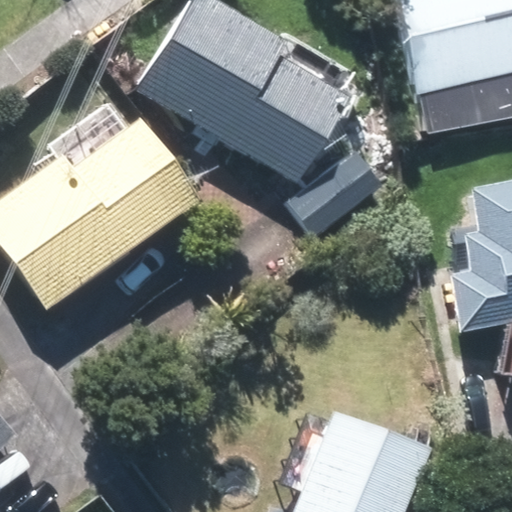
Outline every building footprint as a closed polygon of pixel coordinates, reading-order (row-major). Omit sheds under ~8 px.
[(182,0),(181,0),(124,94),(278,187),(326,108),(258,67),(268,51),(182,0)] [(511,0),(381,0),(405,98),(511,73),(511,0)] [(0,196),(0,264),(35,312),(177,210),(120,130),(55,176),(46,164),(0,196)] [(336,159),(277,207),(307,243),(365,195),(336,159)] [(436,283),(447,336),(511,322),(511,185),(444,199),(460,278),(436,283)] [(389,511),(410,455),(313,421),(281,511),(389,511)]
